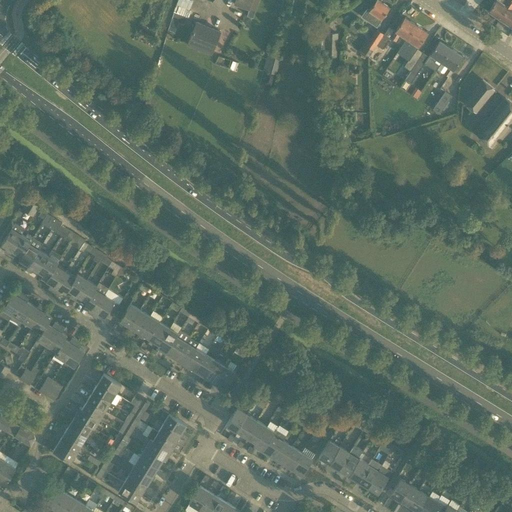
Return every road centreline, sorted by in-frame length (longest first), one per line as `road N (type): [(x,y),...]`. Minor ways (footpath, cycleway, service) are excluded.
road 1 (primary): [(511,398),(204,202),(0,38)]
road 2 (primary): [(0,71),(274,277),(511,424)]
road 3 (residential): [(142,274),(23,192),(0,229)]
road 4 (residential): [(98,342),(91,325),(2,264)]
